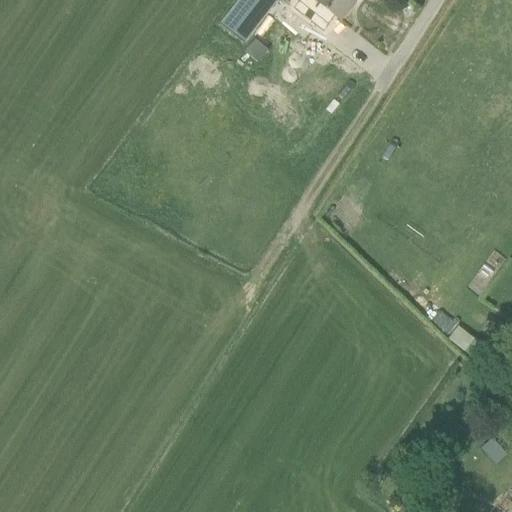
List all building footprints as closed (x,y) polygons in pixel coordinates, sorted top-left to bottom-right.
[(237,0),(219,24),(243,43),(275,0),(237,0)] [(355,0),(313,0),(339,21),(355,0)] [(247,53),(261,61),(269,47),(255,39),(247,53)] [(291,76),(277,94),(289,103),(290,102),(302,111),(315,95),(291,76)] [(457,327),(448,340),(464,352),(475,360),(485,348),(473,339),(457,327)]
